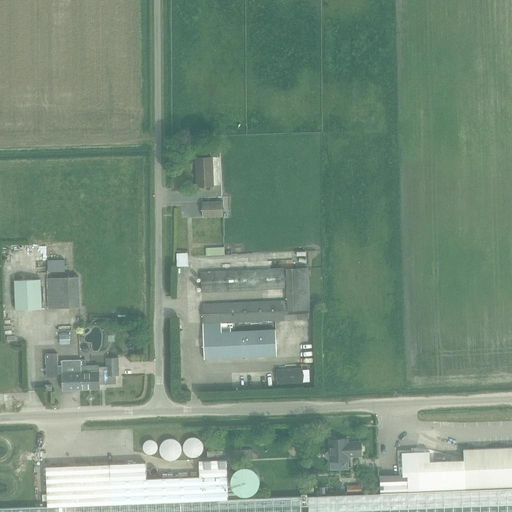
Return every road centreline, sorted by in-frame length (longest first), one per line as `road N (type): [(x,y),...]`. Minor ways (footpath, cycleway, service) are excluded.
road 1 (unclassified): [(159,411),(155,0)]
road 2 (unclassified): [(159,411),(511,399)]
road 3 (unclassified): [(0,417),(159,411)]
